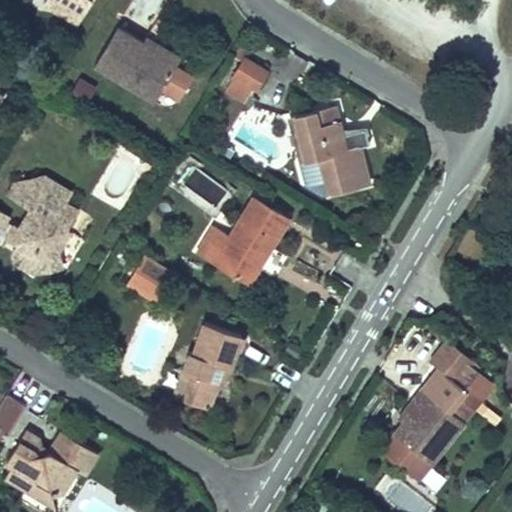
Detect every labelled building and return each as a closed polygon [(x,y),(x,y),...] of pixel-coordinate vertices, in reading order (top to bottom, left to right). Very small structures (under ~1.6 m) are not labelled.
[(51,0),(48,6),(67,18),(77,0),(51,0)] [(94,61),(153,97),(176,60),(142,39),(117,24),(94,61)] [(142,39),(176,60),(182,51),(147,31),(142,39)] [(265,68),(244,56),(235,72),(252,82),(256,84),(265,68)] [(252,82),(235,72),(226,86),(244,96),(252,82)] [(86,102),(96,85),(81,76),(71,93),(86,102)] [(320,156),(328,188),(370,178),(360,138),(347,141),(336,99),(291,110),(303,160),(320,156)] [(305,184),(322,190),(328,188),(320,156),(303,160),(299,161),(305,184)] [(20,240),(15,248),(22,252),(17,260),(37,272),(72,263),(79,252),(66,244),(76,227),(72,224),(84,205),(70,197),(77,187),(49,170),(18,177),(9,191),(32,204),(21,223),(12,217),(15,212),(0,203),(0,237),(7,242),(11,235),(20,240)] [(198,171),(191,186),(216,198),(223,183),(198,171)] [(249,278),(286,214),(252,194),(231,230),(212,219),(196,246),(249,278)] [(178,268),(148,250),(129,280),(159,298),(178,268)] [(213,353),(230,357),(238,329),(201,318),(192,348),(186,347),(174,391),(210,401),(218,373),(208,370),(213,353)] [(428,357),(436,363),(406,398),(415,406),(400,423),(382,445),(416,473),(495,379),(445,337),(428,357)] [(218,373),(225,375),(230,357),(213,353),(208,370),(218,373)] [(22,402),(0,389),(0,427),(5,430),(22,402)] [(415,406),(406,398),(392,416),(400,423),(415,406)] [(86,472),(99,448),(63,427),(51,448),(42,448),(38,431),(23,424),(3,459),(11,464),(4,475),(28,491),(35,478),(48,485),(51,494),(63,491),(76,466),(86,472)] [(35,478),(28,491),(55,507),(51,494),(48,485),(35,478)]
